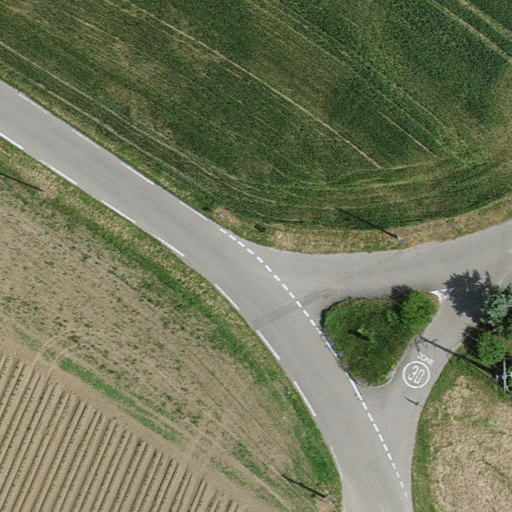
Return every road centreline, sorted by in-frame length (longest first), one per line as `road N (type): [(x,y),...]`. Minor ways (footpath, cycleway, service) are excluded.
road 1 (residential): [(243,279),(0,105)]
road 2 (unclassified): [(499,261),(243,279)]
road 3 (unclassified): [(499,261),(411,382),(368,464)]
road 4 (residential): [(368,464),(301,347),(243,279)]
